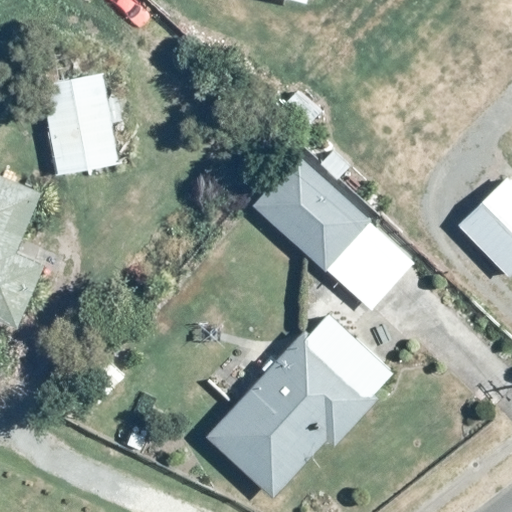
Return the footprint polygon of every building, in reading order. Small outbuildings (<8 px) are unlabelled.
[(305,0),(255,0),(300,16),(305,0)] [(115,171),(101,75),(38,85),(52,180),(115,171)] [(295,139),(326,107),(300,82),(269,114),(295,139)] [(410,261),(298,159),(251,211),(362,313),(410,261)] [(511,274),(511,192),(501,182),(450,235),(502,284),(511,274)] [(37,202),(0,184),(0,337),(13,343),(43,281),(7,264),(37,202)] [(385,380),(322,318),(199,444),(263,506),(385,380)]
